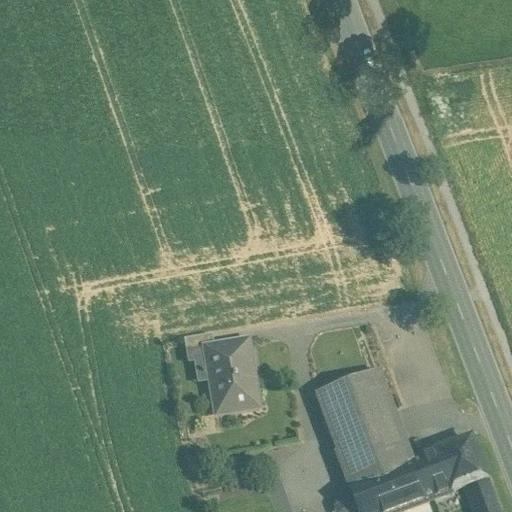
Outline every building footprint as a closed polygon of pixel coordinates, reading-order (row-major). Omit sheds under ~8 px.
[(218,349),(190,354),(193,368),(213,365),(212,363),(221,362),(220,362),(218,349)] [(254,356),(220,362),(221,362),(212,363),(213,365),(223,430),(265,423),(254,356)] [(381,373),(317,397),(338,454),(337,454),(349,485),(348,485),(349,487),(349,488),(413,464),(414,464),(395,411),(381,373)] [(414,464),(413,464),(428,503),(451,494),(465,489),(486,481),(471,442),(414,464)] [(413,464),(349,488),(349,487),(345,488),(340,499),(342,504),(336,506),(338,511),(404,511),(428,503),(413,464)] [(497,511),(486,481),(465,489),(473,509),(474,511),(497,511)] [(465,489),(451,494),(458,511),(464,511),(473,509),(465,489)]
